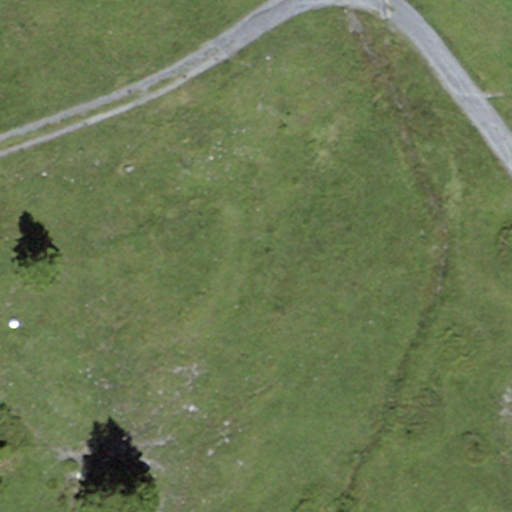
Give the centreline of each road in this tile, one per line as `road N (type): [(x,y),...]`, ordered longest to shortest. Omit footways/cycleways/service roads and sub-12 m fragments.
road 1 (track): [(294,0),(125,100),(0,147)]
road 2 (track): [(511,171),(399,18),(369,0)]
